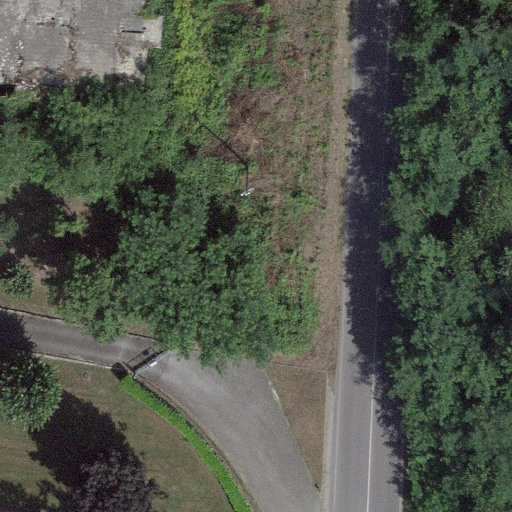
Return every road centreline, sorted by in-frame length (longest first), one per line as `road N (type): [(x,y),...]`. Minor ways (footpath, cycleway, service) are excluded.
road 1 (secondary): [(383,0),(375,511)]
road 2 (unknown): [(0,356),(126,381),(180,407),(272,511)]
